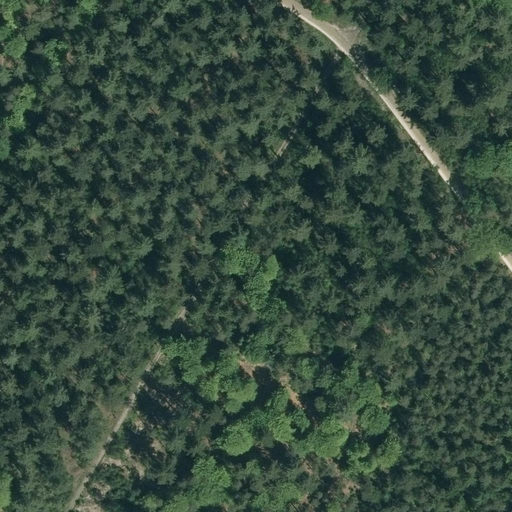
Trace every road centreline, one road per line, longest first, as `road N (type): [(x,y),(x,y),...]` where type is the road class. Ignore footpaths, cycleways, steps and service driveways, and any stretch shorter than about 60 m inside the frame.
road 1 (track): [(346,41),(66,511)]
road 2 (track): [(511,263),(349,44),(286,0)]
